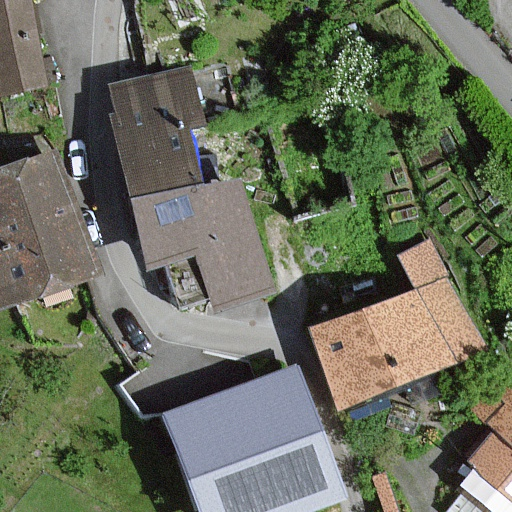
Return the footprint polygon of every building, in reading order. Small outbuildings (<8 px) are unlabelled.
[(26,0),(14,0),(0,3),(0,94),(44,85),(26,0)] [(199,121),(188,71),(104,89),(112,124),(105,125),(138,272),(188,261),(199,310),(262,296),(238,190),(265,184),(249,110),(199,121)] [(0,309),(83,281),(41,159),(0,172),(0,309)] [(476,354),(430,242),(390,258),(405,294),(305,335),(336,410),(476,354)] [(299,511),(336,498),(288,372),(158,421),(192,511),(299,511)] [(511,384),(507,380),(474,416),(511,450),(511,384)] [(511,511),(511,460),(484,439),(462,467),(466,471),(450,491),(455,495),(441,511),(511,511)]
